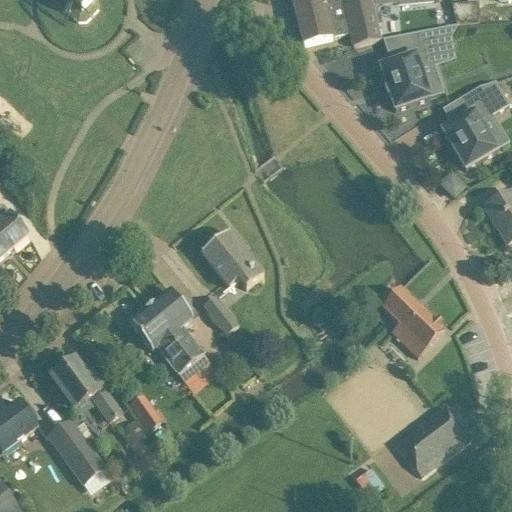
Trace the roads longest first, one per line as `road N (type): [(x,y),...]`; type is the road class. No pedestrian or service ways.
road 1 (unclassified): [(511,387),(491,323),(412,196),(261,22),(204,3)]
road 2 (tertiary): [(0,361),(110,224),(204,3)]
